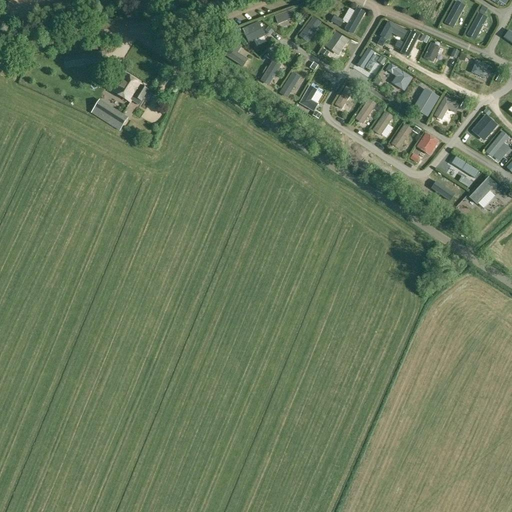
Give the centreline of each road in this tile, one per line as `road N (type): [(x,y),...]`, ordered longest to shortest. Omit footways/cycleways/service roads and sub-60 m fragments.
road 1 (unclassified): [(511,282),(135,31)]
road 2 (unclassified): [(0,54),(135,31)]
